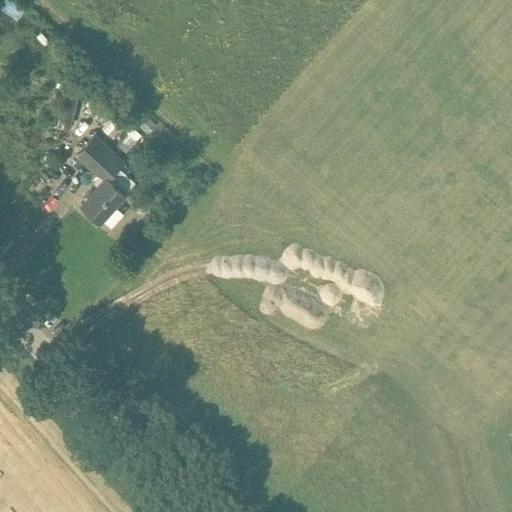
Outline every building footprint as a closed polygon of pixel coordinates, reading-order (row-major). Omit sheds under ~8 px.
[(0,0),(0,7),(15,19),(23,9),(10,0),(0,0)] [(66,62),(65,72),(82,75),(84,64),(66,62)] [(127,123),(116,112),(100,128),(113,138),(127,123)] [(144,114),(136,123),(147,133),(155,125),(144,114)] [(93,135),(89,139),(76,154),(103,179),(81,204),(99,221),(101,218),(110,227),(122,213),(113,205),(124,193),(124,192),(134,181),(118,166),(122,162),(93,135)]
